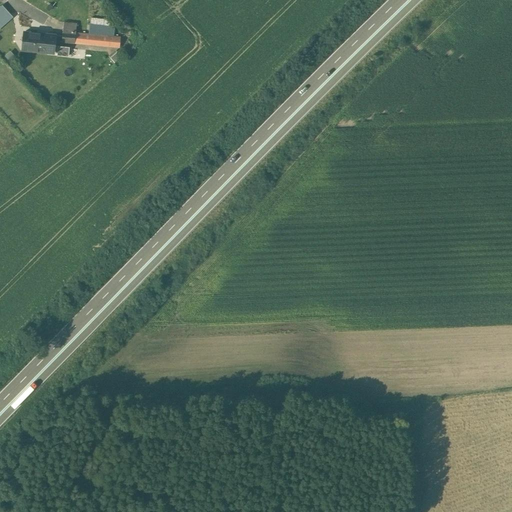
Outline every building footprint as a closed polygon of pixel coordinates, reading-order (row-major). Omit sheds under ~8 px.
[(63,22),(62,31),(75,32),(76,23),(63,22)] [(55,34),(23,31),(22,50),(53,52),(56,52),(56,51),(53,50),(55,34)] [(75,32),(62,31),(61,41),(74,42),(75,32)] [(120,37),(75,32),(74,42),(119,47),(120,37)] [(120,56),(116,51),(109,57),(113,62),(120,56)]
